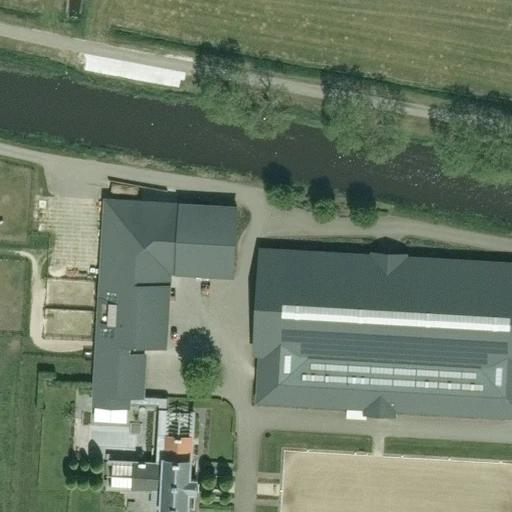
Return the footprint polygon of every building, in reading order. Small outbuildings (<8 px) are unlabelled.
[(169,270),(233,274),(235,208),(108,201),(100,342),(164,345),(169,270)] [(511,270),(406,265),(407,259),(371,257),(371,263),(262,257),(257,351),(262,351),(260,398),(368,404),(367,411),(393,412),(393,407),(506,413),(509,366),(511,365),(511,270)] [(128,406),(129,395),(142,396),(145,353),(98,351),(95,404),(128,406)] [(77,414),(91,414),(91,401),(77,401),(77,414)] [(160,511),(188,511),(189,493),(195,493),(196,480),(190,479),(192,439),(165,437),(164,460),(158,460),(157,463),(136,462),(134,489),(162,491),(160,511)] [(282,458),(280,511),(307,511),(307,498),(310,498),(310,485),(313,485),(314,459),(282,458)] [(274,498),(274,487),(256,488),(256,500),(274,498)]
